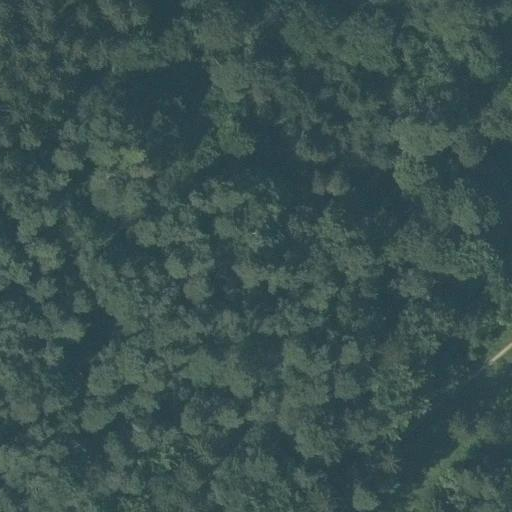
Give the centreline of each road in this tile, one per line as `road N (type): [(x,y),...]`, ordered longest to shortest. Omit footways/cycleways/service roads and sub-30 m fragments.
road 1 (track): [(14,511),(327,227),(511,45)]
road 2 (track): [(511,354),(435,411),(346,511)]
road 3 (track): [(0,167),(140,0)]
